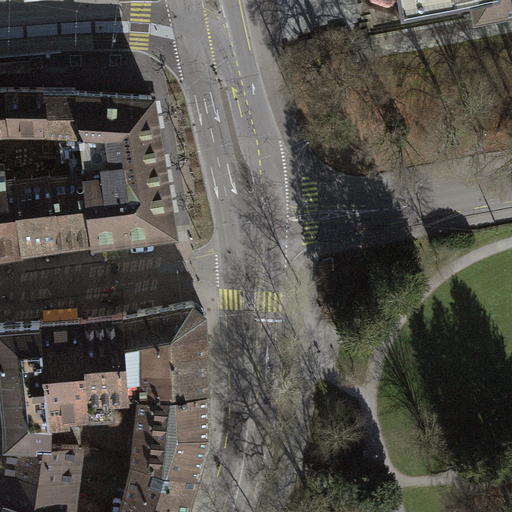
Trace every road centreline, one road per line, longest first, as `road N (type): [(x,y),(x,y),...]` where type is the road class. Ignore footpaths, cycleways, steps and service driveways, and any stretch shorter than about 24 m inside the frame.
road 1 (primary): [(227,511),(238,471),(254,222)]
road 2 (secondary): [(254,222),(511,177)]
road 3 (unclassified): [(0,40),(218,22)]
road 4 (primary): [(254,222),(218,22)]
